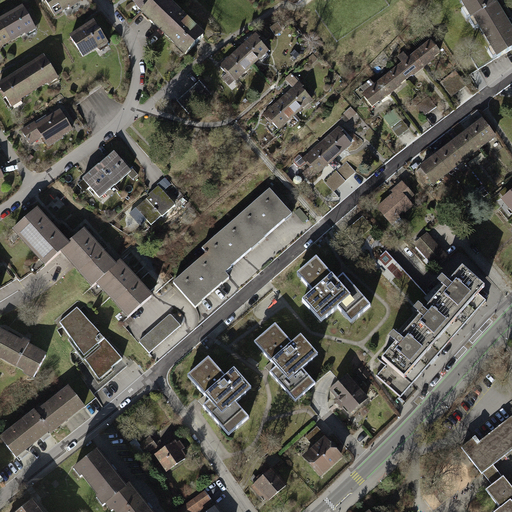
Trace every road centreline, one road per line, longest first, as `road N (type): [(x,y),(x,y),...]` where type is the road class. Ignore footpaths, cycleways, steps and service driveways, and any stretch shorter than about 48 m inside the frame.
road 1 (residential): [(152,375),(511,75)]
road 2 (tertiary): [(322,511),(511,313)]
road 3 (residential): [(139,105),(270,10),(309,0)]
road 4 (residential): [(0,494),(152,375)]
road 5 (residential): [(252,511),(152,375)]
road 6 (residential): [(139,105),(34,186)]
